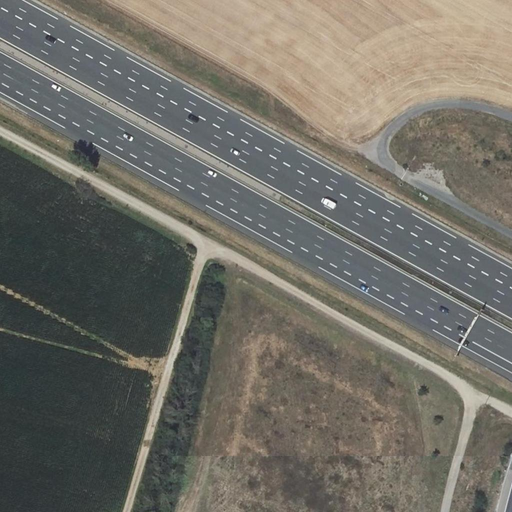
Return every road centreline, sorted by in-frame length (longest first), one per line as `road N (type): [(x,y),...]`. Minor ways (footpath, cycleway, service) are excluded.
road 1 (track): [(511,416),(0,133)]
road 2 (motorway): [(511,295),(0,17)]
road 3 (motorway): [(0,72),(462,326)]
road 4 (track): [(207,243),(128,511)]
road 5 (unclassified): [(511,116),(457,103),(400,118),(382,145),(402,174)]
road 6 (track): [(447,511),(474,394)]
